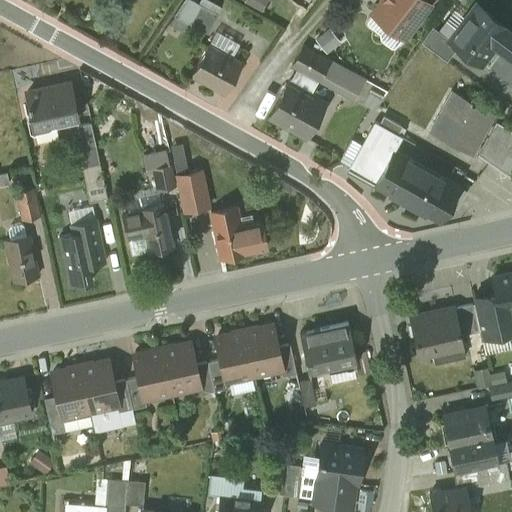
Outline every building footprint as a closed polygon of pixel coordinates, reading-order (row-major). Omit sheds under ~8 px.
[(268,0),(246,0),(245,1),(263,11),(268,0)] [(425,0),(382,0),(373,12),(403,36),(406,33),(409,33),(419,20),(419,16),(429,3),(425,0)] [(450,39),(450,40),(457,46),(480,63),(494,45),(496,43),(495,42),(502,34),(508,27),(507,26),(506,27),(491,16),(492,15),(478,4),(466,19),(450,39)] [(217,14),(201,5),(190,24),(207,33),(217,14)] [(439,31),(450,39),(466,19),(455,10),(439,31)] [(394,49),(403,36),(373,12),(367,21),(367,24),(379,33),(380,39),(394,49)] [(439,31),(432,26),(421,41),(446,60),(457,46),(450,40),(450,39),(439,31)] [(495,42),(496,43),(494,45),(511,57),(511,31),(508,28),(508,27),(502,34),(495,42)] [(337,43),(327,30),(317,38),(327,51),(337,43)] [(241,62),(208,44),(192,73),(225,92),(241,62)] [(329,59),(303,45),(292,64),(318,79),(329,59)] [(309,93),(288,82),(289,82),(287,81),(268,115),(269,116),(270,115),(290,127),(290,128),(307,137),(326,102),(309,92),(309,93)] [(70,83),(27,92),(29,102),(28,102),(29,107),(30,107),(33,120),(48,116),(49,122),(55,121),(77,116),(70,83)] [(461,96),(452,91),(431,130),(471,153),(493,114),(485,110),(468,140),(444,127),(461,96)] [(463,96),(453,91),(452,91),(461,96),(444,127),(468,140),(485,110),(493,114),(494,113),(463,96)] [(379,123),(375,120),(347,169),(373,183),(393,148),(394,149),(402,135),(397,132),(401,125),(383,115),(379,123)] [(48,116),(33,120),(37,138),(58,133),(55,121),(49,122),(48,116)] [(511,130),(496,120),(477,153),(511,176),(511,174),(511,130)] [(91,122),(77,125),(83,149),(84,149),(96,146),(91,122)] [(96,146),(84,149),(87,165),(100,162),(96,146)] [(394,149),(393,148),(373,183),(441,220),(450,203),(460,186),(460,185),(394,149)] [(87,165),(82,166),(90,201),(107,197),(100,162),(87,165)] [(170,164),(154,167),(156,175),(154,176),(157,189),(174,185),(170,164)] [(201,169),(177,174),(185,209),(209,204),(201,169)] [(33,186),(16,190),(22,218),(39,215),(33,186)] [(450,203),(456,207),(466,189),(460,186),(450,203)] [(92,204),(68,210),(71,223),(95,218),(92,204)] [(164,204),(140,209),(140,210),(123,213),(128,236),(129,236),(145,233),(148,249),(149,250),(173,245),(164,204)] [(241,227),(236,206),(211,211),(220,256),(246,251),(246,250),(266,246),(261,223),(241,227)] [(71,223),(70,223),(80,266),(105,260),(96,218),(95,218),(71,223)] [(21,222),(10,224),(8,228),(10,237),(26,233),(24,225),(21,222)] [(10,237),(5,238),(14,279),(38,274),(29,233),(10,237)] [(145,233),(129,236),(132,252),(148,249),(145,233)] [(511,271),(511,272),(510,271),(493,275),(496,291),(500,310),(507,309),(511,307),(511,271)] [(496,291),(472,296),(473,302),(481,334),(511,328),(511,326),(507,309),(500,310),(496,291)] [(473,302),(454,306),(460,333),(479,329),(473,302)] [(454,305),(409,315),(417,352),(431,349),(433,349),(432,347),(460,341),(461,343),(462,342),(460,333),(454,306),(454,305)] [(347,321),(299,331),(307,369),(355,359),(347,321)] [(272,323),(252,327),(252,326),(243,327),(253,372),(280,366),(282,366),(277,344),(272,323)] [(235,331),(215,335),(220,357),(225,378),(226,378),(253,372),(243,327),(235,329),(235,331)] [(190,341),(170,345),(170,344),(162,345),(171,390),(198,384),(200,384),(195,362),(190,341)] [(460,341),(432,347),(433,349),(431,349),(433,361),(464,355),(462,342),(461,343),(460,341)] [(296,371),(289,342),(277,344),(282,366),(280,366),(282,374),(296,371)] [(162,345),(153,347),(153,349),(134,353),(138,374),(143,396),(144,396),(171,390),(162,345)] [(220,357),(208,360),(214,389),(228,386),(226,378),(225,378),(220,357)] [(108,358),(89,363),(88,361),(80,363),(90,408),(117,402),(118,402),(113,380),(108,358)] [(208,360),(195,362),(200,384),(198,384),(200,392),(214,389),(208,360)] [(80,363),(71,365),(72,367),(52,371),(57,394),(61,414),(62,414),(90,408),(80,363)] [(143,396),(138,374),(126,377),(132,407),(146,403),(144,396),(143,396)] [(24,376),(6,379),(6,380),(0,381),(0,417),(32,411),(24,376)] [(126,377),(113,380),(118,402),(117,402),(118,410),(132,407),(126,377)] [(310,377),(298,379),(303,405),(315,402),(310,377)] [(511,378),(489,384),(492,397),(511,393),(511,378)] [(52,432),(65,429),(62,414),(61,414),(57,394),(44,397),(52,432)] [(484,405),(443,414),(444,416),(450,441),(449,441),(450,443),(451,445),(491,436),(484,405)] [(93,423),(90,408),(62,414),(65,429),(93,423)] [(491,436),(451,445),(455,468),(455,470),(497,461),(496,461),(491,436)] [(362,447),(321,442),(319,456),(316,476),(316,477),(317,477),(314,498),(314,503),(316,503),(317,496),(351,500),(354,482),(357,483),(362,447)] [(302,474),(316,476),(319,456),(305,454),(303,465),(302,474)] [(497,461),(455,470),(453,470),(456,487),(465,485),(465,486),(507,478),(504,459),(496,461),(497,461)] [(289,463),(274,462),(270,493),(285,495),(289,463)] [(303,465),(289,463),(285,495),(300,496),(302,474),(303,465)] [(219,493),(261,498),(262,490),(237,486),(238,475),(208,471),(205,491),(219,493)] [(316,476),(302,474),(300,496),(314,498),(317,477),(316,477),(316,476)] [(66,511),(104,511),(107,477),(97,476),(95,504),(67,501),(66,511)] [(127,479),(107,477),(104,511),(109,511),(111,502),(125,503),(127,479)] [(145,481),(127,479),(125,503),(143,504),(145,481)] [(456,487),(429,492),(433,510),(433,511),(470,511),(469,502),(468,502),(465,486),(465,485),(456,487)] [(259,511),(261,498),(219,493),(217,511),(259,511)] [(317,496),(316,503),(351,509),(351,500),(317,496)] [(124,511),(125,503),(111,502),(109,511),(124,511)]
